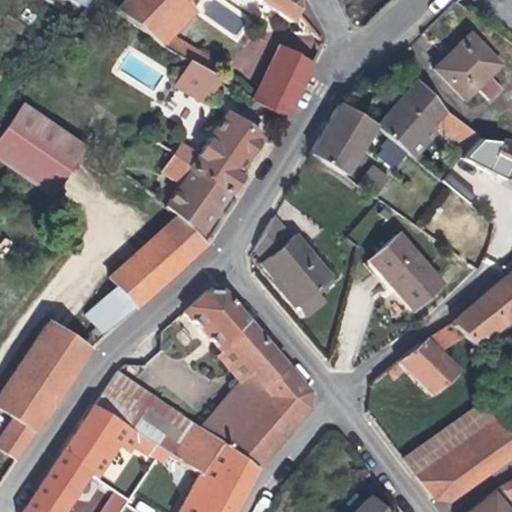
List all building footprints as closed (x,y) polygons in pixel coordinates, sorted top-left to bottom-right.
[(126,0),(116,12),(153,39),(187,2),(189,0),(258,0),(291,23),(298,12),(300,8),(297,0),(126,0)] [(198,12),(187,2),(153,39),(164,48),(198,12)] [(500,66),(469,34),(448,53),(432,70),(462,101),(474,90),(487,78),(500,66)] [(186,46),(178,57),(189,63),(211,77),(217,65),(186,46)] [(275,49),(249,101),(284,122),(311,66),(302,61),(275,49)] [(211,77),(189,63),(175,87),(203,104),(217,80),(211,77)] [(499,90),(487,78),(474,90),(487,102),(499,90)] [(478,138),(447,116),(414,81),(391,107),(374,127),(388,139),(405,154),(411,160),(436,132),(463,155),(478,138)] [(342,176),(372,126),(373,124),(338,103),(323,129),(308,155),(342,176)] [(85,149),(21,104),(0,135),(0,159),(52,196),(85,149)] [(181,145),(172,157),(194,172),(230,193),(243,174),(238,171),(250,153),(261,138),(226,114),(197,156),(181,145)] [(511,141),(510,140),(496,138),(485,162),(494,165),(511,174),(511,141)] [(405,154),(388,139),(375,156),(392,170),(405,154)] [(250,153),(238,171),(243,174),(246,169),(249,166),(247,164),(253,155),(250,153)] [(445,180),(464,197),(486,173),(467,155),(445,180)] [(177,216),(199,239),(218,211),(230,193),(194,172),(172,157),(163,172),(182,186),(167,208),(177,216)] [(355,187),(371,199),(386,179),(371,166),(355,187)] [(363,244),(382,214),(369,206),(350,237),(363,244)] [(94,328),(103,337),(114,327),(204,245),(199,239),(177,216),(108,279),(115,288),(84,316),(94,328)] [(327,278),(291,236),(287,239),(284,235),(271,219),(252,251),(261,261),(257,264),(293,307),(313,291),(327,278)] [(439,284),(396,234),(365,261),(389,288),(408,311),(439,284)] [(511,272),(449,323),(461,336),(473,347),(511,316),(511,272)] [(206,291),(183,311),(209,341),(220,353),(215,357),(238,382),(198,428),(221,445),(256,470),(308,410),(309,392),(221,292),(206,291)] [(313,291),(293,307),(303,319),(323,302),(313,291)] [(356,372),(364,302),(343,299),(334,369),(356,372)] [(419,343),(383,371),(391,381),(403,371),(413,381),(427,395),(457,371),(437,351),(461,336),(449,323),(419,343)] [(0,451),(15,461),(88,351),(47,325),(0,393),(0,411),(12,419),(0,436),(0,451)] [(82,339),(91,348),(103,337),(94,328),(82,339)] [(115,372),(92,407),(171,455),(192,424),(115,372)] [(511,427),(486,397),(399,458),(430,500),(446,502),(511,453),(511,427)] [(60,511),(86,475),(96,481),(118,448),(129,454),(133,449),(174,473),(181,462),(171,455),(92,407),(22,511),(60,511)] [(200,476),(201,474),(221,445),(198,428),(192,424),(171,455),(181,462),(200,476)] [(232,511),(256,470),(221,445),(201,474),(200,476),(179,511),(232,511)] [(88,494),(96,481),(86,475),(60,511),(70,511),(85,492),(88,494)] [(505,511),(503,510),(511,502),(508,497),(511,495),(511,478),(500,485),(465,511),(505,511)] [(112,490),(98,511),(119,511),(127,498),(112,490)] [(378,511),(365,499),(353,511),(378,511)]
